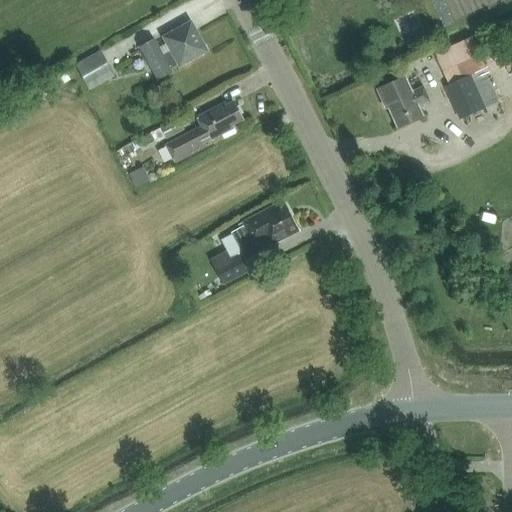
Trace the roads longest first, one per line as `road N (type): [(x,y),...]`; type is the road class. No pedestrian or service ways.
road 1 (tertiary): [(413,409),(364,241),(243,0)]
road 2 (tertiary): [(141,511),(254,453),(413,409)]
